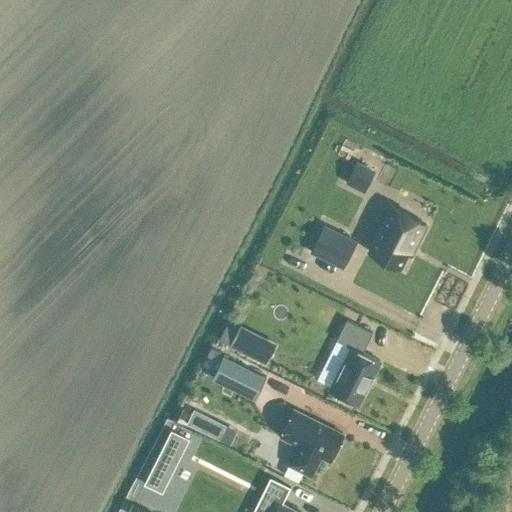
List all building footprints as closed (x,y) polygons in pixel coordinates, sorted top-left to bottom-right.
[(353,166),(346,181),(364,190),(371,175),(353,166)] [(415,246),(427,224),(392,206),(369,250),(399,266),(411,244),(415,246)] [(356,240),(336,230),(327,247),(347,257),(356,240)] [(330,388),(359,402),(380,359),(363,351),(372,331),(347,318),(336,339),(351,346),(330,388)] [(226,342),(275,357),(281,337),(232,321),(226,342)] [(266,376),(223,354),(212,376),(255,398),(266,376)] [(321,454),(330,459),(343,433),(293,408),(280,434),(299,443),(289,463),(311,474),(321,454)] [(184,443),(189,434),(179,428),(174,436),(184,443)] [(302,511),(282,502),(290,485),(270,476),(256,504),(268,510),(267,511),(302,511)] [(154,511),(133,501),(128,511),(154,511)]
